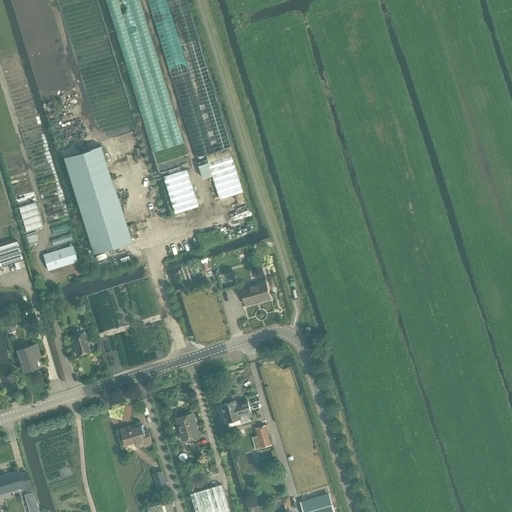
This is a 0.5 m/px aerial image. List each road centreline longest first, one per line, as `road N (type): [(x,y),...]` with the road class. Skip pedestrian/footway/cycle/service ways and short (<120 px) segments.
road 1 (track): [(92,511),(76,396),(34,262),(46,227),(0,71)]
road 2 (unclassified): [(0,421),(289,335)]
road 3 (track): [(146,238),(208,220),(142,0)]
road 4 (track): [(146,238),(109,148),(94,134),(52,0)]
road 5 (unclassified): [(353,511),(289,335)]
road 6 (track): [(57,402),(27,281),(0,274)]
